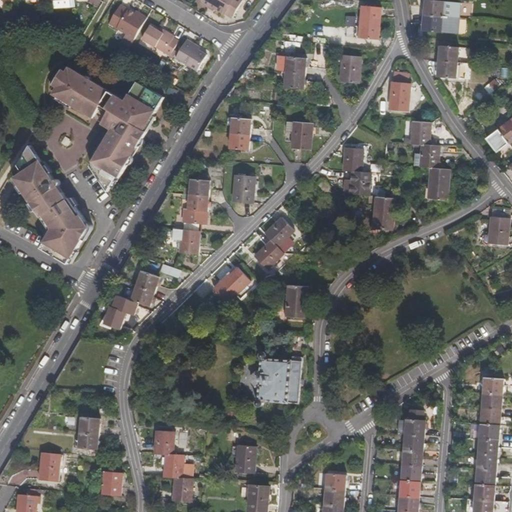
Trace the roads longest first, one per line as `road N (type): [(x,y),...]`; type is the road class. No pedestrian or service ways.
road 1 (residential): [(141,511),(119,401),(131,347),(322,153),(403,39)]
road 2 (tertiary): [(241,51),(0,454)]
road 3 (residential): [(314,407),(317,328),(329,294),(356,267),(500,185)]
road 4 (residential): [(511,322),(341,432)]
road 5 (residential): [(403,39),(441,111),(500,185)]
